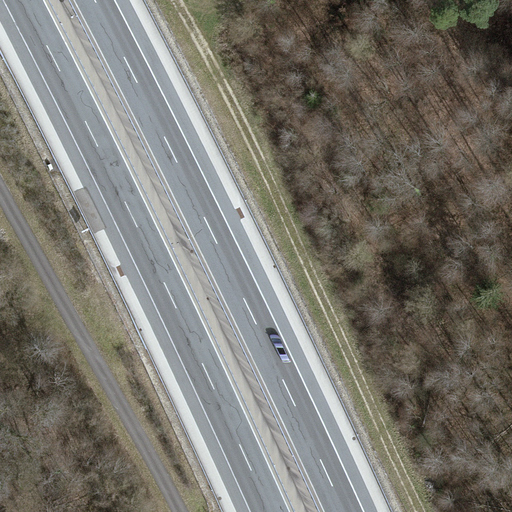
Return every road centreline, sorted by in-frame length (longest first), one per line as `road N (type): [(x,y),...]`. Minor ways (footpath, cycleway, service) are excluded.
road 1 (motorway): [(341,511),(93,0)]
road 2 (motorway): [(22,0),(268,511)]
road 3 (track): [(180,10),(419,511)]
road 4 (track): [(0,212),(171,511)]
